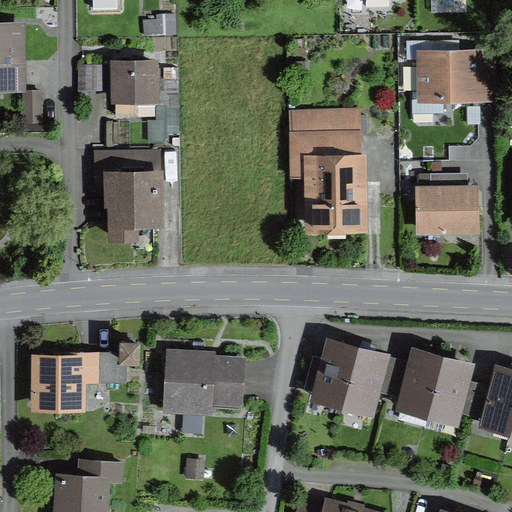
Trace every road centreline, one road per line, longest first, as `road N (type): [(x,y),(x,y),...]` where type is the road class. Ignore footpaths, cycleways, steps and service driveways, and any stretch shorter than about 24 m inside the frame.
road 1 (unclassified): [(71,297),(66,0)]
road 2 (unclassified): [(71,297),(298,291)]
road 3 (residential): [(267,511),(298,291)]
road 4 (unclassified): [(298,291),(511,301)]
road 5 (residential): [(9,303),(7,511)]
